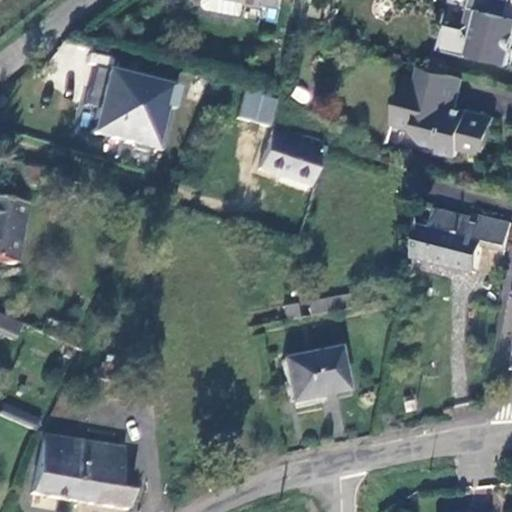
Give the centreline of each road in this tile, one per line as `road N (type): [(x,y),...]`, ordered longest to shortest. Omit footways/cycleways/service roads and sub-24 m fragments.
road 1 (unclassified): [(338,471),(506,433)]
road 2 (unclassified): [(202,511),(254,489),(338,471)]
